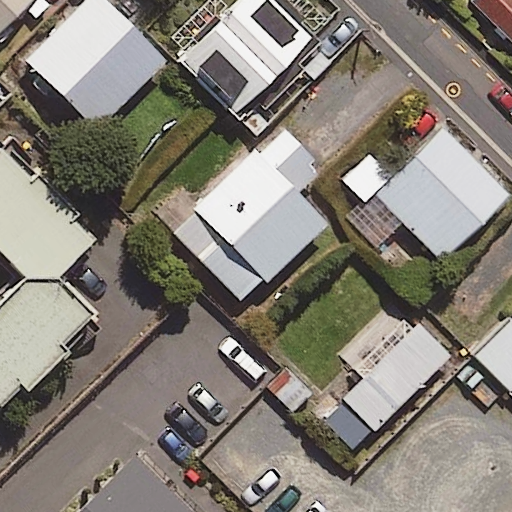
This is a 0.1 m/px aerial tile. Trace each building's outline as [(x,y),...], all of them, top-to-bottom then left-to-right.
[(0,0),(0,22),(22,0),(0,0)] [(109,0),(76,0),(20,56),(88,124),(161,52),(109,0)] [(310,29),(280,0),(229,0),(176,55),(230,109),(310,29)] [(511,0),(469,0),(511,39),(511,0)] [(320,164),(277,121),(169,227),(240,299),(323,218),(294,189),(320,164)] [(440,125),(392,172),(367,147),(338,176),(359,197),(338,218),(367,248),(400,216),(437,255),(503,190),(440,125)] [(0,393),(16,376),(25,384),(62,345),(53,337),(86,300),(53,269),(92,226),(0,140),(0,253),(20,272),(0,292),(0,393)] [(446,352),(413,319),(339,395),(371,427),(446,352)] [(192,511),(131,450),(68,511),(192,511)]
